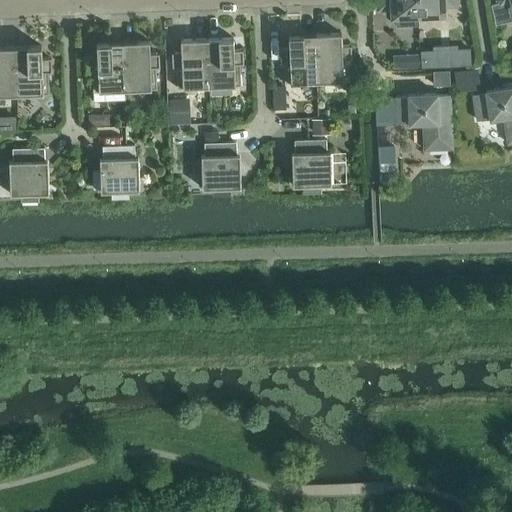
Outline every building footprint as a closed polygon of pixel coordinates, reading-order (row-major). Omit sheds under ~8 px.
[(378,0),(379,8),(393,8),(393,16),(396,16),(396,26),(419,25),(418,15),(417,0),(378,0)] [(417,0),(418,15),(443,14),(443,6),(456,5),(456,0),(417,0)] [(341,33),(315,34),(317,82),(349,81),(348,60),(352,60),(351,46),(342,46),(341,33)] [(317,82),(315,34),(289,35),(289,48),(280,49),(281,63),(284,62),(285,84),(317,82)] [(233,38),(207,39),(209,87),(241,85),(240,64),(244,64),(243,50),(234,51),(233,38)] [(209,87),(207,39),(181,40),(181,53),(172,53),(173,67),(176,67),(177,88),(209,87)] [(149,41),(124,42),(125,90),(157,89),(156,68),(160,68),(159,54),(150,54),(149,41)] [(125,90),(124,42),(97,44),(97,56),(88,57),(89,71),(92,71),(93,92),(125,90)] [(42,46),(15,47),(17,95),(49,94),(48,72),(52,72),(51,58),(42,59),(42,46)] [(0,95),(17,95),(15,47),(0,47),(0,95)] [(418,54),(405,55),(406,68),(419,68),(418,54)] [(473,69),(454,72),(455,82),(470,80),(475,79),(473,69)] [(448,71),(433,71),(433,86),(449,85),(448,71)] [(285,85),(271,86),(271,95),(285,94),(285,85)] [(511,86),(486,91),(486,92),(473,94),(477,120),(490,118),(490,120),(504,117),(508,144),(511,142),(511,86)] [(437,93),(408,95),(408,96),(395,97),(396,123),(409,122),(409,124),(423,123),(424,149),(453,148),(450,94),(437,95),(437,93)] [(182,99),(170,100),(171,123),(183,123),(182,99)] [(356,103),(348,104),(348,113),(356,113),(356,103)] [(98,114),(88,114),(88,125),(99,125),(98,114)] [(318,118),(313,118),(314,131),(330,130),(330,118),(318,118)] [(218,132),(204,132),(205,143),(219,142),(218,132)] [(292,162),(293,185),(304,185),(304,192),(320,191),(320,184),(331,184),(330,151),(327,151),(326,139),(295,140),(295,162),(292,162)] [(205,155),(201,155),(202,188),(214,188),(214,194),(230,194),(230,187),(241,187),(240,164),(237,164),(236,142),(219,142),(205,143),(205,155)] [(100,168),(100,171),(94,171),(94,188),(101,188),(101,191),(112,191),(113,197),(128,197),(128,190),(139,190),(138,157),(135,157),(135,145),(103,146),(103,168),(100,168)] [(395,145),(377,146),(379,180),(379,183),(379,184),(397,183),(395,145)] [(13,161),(9,161),(10,194),(22,193),(22,200),(38,200),(38,193),(49,193),(48,169),(45,170),(45,147),(13,148),(13,161)]
